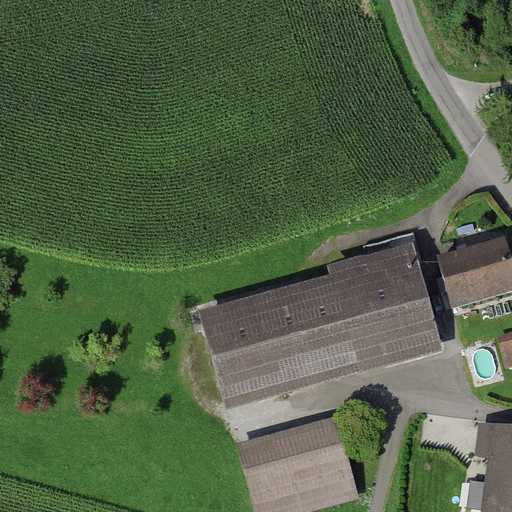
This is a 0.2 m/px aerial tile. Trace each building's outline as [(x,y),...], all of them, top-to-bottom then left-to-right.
[(441,270),(455,319),(511,302),(511,257),(510,250),(441,270)] [(204,322),(227,404),(447,342),(424,260),(204,322)] [(511,333),(500,337),(510,369),(511,368),(511,333)] [(511,511),(511,431),(488,429),(478,511),(511,511)] [(341,433),(242,462),(256,511),(310,511),(360,497),(341,433)]
